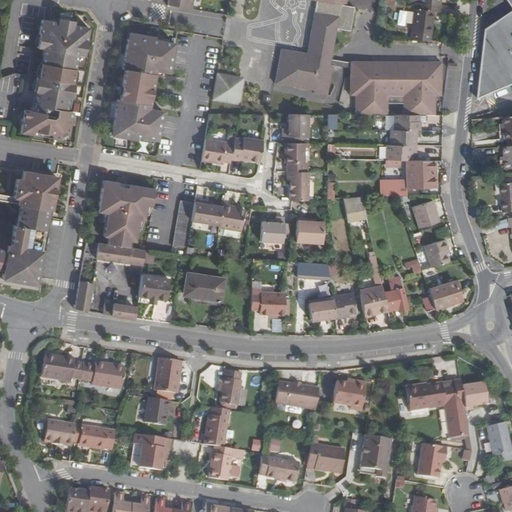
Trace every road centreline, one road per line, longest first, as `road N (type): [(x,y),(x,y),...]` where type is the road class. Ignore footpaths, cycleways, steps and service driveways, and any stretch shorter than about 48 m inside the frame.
road 1 (residential): [(46,317),(269,347),(354,346),(490,326)]
road 2 (tertiary): [(476,0),(456,198),(478,261),(496,282)]
road 3 (residential): [(85,157),(256,185),(269,146)]
road 4 (residential): [(30,484),(82,472),(199,491)]
road 5 (residential): [(85,157),(63,284),(46,317)]
road 6 (residential): [(111,6),(85,157)]
